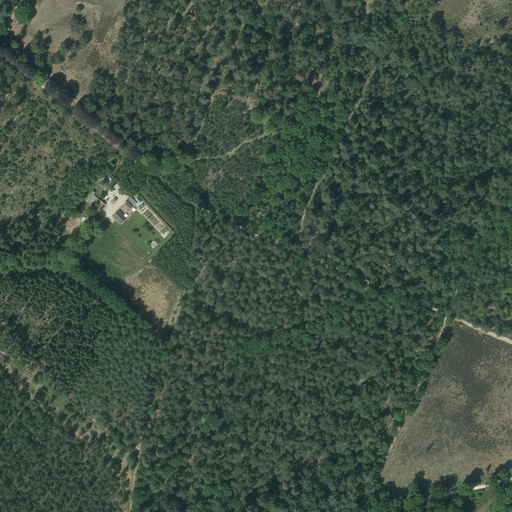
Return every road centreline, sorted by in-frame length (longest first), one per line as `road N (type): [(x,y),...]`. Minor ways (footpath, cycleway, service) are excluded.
road 1 (track): [(141,435),(198,431),(231,358),(396,291)]
road 2 (track): [(192,205),(446,313)]
road 3 (track): [(404,0),(302,209),(299,250)]
road 4 (track): [(0,57),(192,205)]
road 5 (track): [(141,435),(187,271),(192,205)]
road 6 (track): [(253,0),(182,157),(163,163),(138,152),(132,159)]
road 7 (track): [(446,313),(361,511)]
road 8 (track): [(0,349),(114,435),(139,444)]
road 9 (track): [(511,474),(371,511)]
